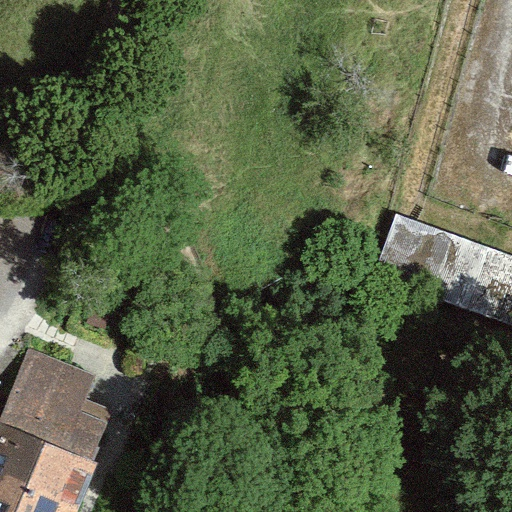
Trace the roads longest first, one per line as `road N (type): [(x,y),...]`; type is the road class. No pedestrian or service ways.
road 1 (track): [(123,0),(34,267),(0,334)]
road 2 (track): [(392,188),(454,0)]
